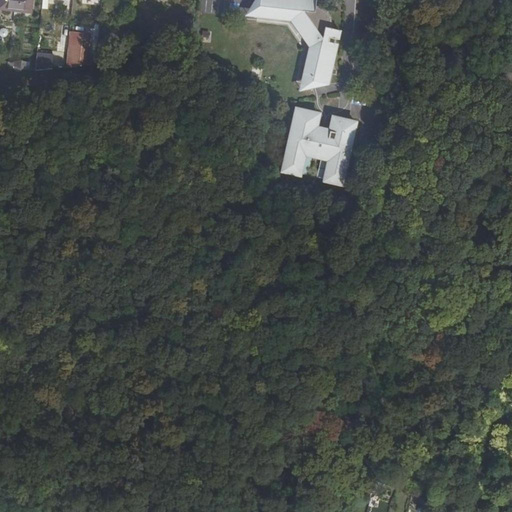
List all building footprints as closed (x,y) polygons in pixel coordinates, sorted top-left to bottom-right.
[(31,0),(0,0),(0,8),(30,12),(31,0)] [(307,41),(307,43),(334,40),(336,28),(321,25),(311,11),(312,0),(259,0),(259,2),(257,2),(256,14),(289,18),(307,41)] [(334,40),(307,43),(309,51),(302,81),(330,83),(337,47),(342,29),(336,28),(334,40)] [(91,33),(70,31),(66,66),(88,64),(91,33)] [(313,111),(296,107),(282,170),(299,173),(304,152),(328,158),(323,179),(341,183),(351,140),(352,133),(355,121),(338,117),(333,116),(332,119),(329,130),(316,127),(318,116),(319,112),(313,111)] [(267,122),(260,120),(258,129),(265,130),(267,122)]
